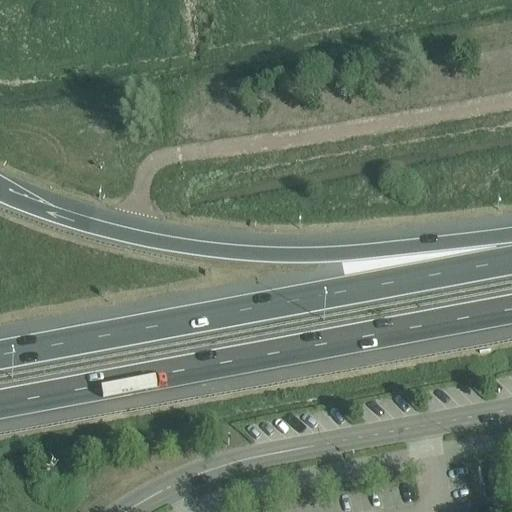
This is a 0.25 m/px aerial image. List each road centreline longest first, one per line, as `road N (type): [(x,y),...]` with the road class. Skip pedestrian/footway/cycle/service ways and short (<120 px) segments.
road 1 (motorway): [(511,255),(228,253),(123,235),(0,191)]
road 2 (motorway): [(0,402),(511,307)]
road 3 (motorway): [(511,263),(0,357)]
road 4 (secondary): [(133,511),(229,467),(511,411)]
